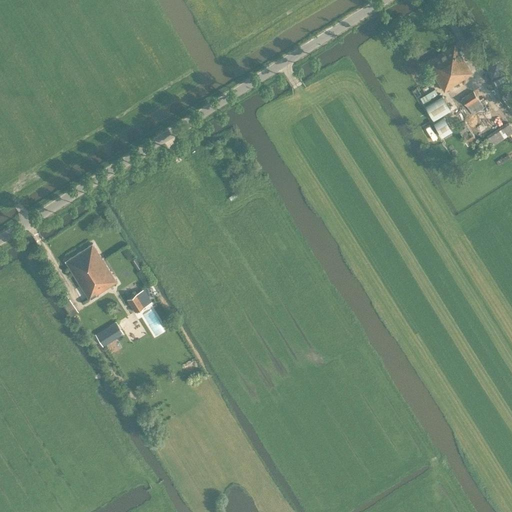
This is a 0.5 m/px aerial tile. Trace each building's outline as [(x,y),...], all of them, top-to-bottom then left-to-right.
[(426,61),(444,90),(464,77),(471,71),(454,44),(426,61)] [(486,69),(492,79),(503,72),(496,62),(486,69)] [(472,114),(484,107),(473,90),(461,97),(472,114)] [(433,119),(450,108),(442,95),(425,105),(433,119)] [(441,136),(452,129),(444,116),(433,122),(441,136)] [(467,145),(477,140),(464,121),(456,126),(467,145)] [(492,146),(510,134),(511,132),(511,128),(507,122),(486,136),(492,146)] [(431,123),(426,126),(434,139),(438,136),(431,123)] [(89,298),(115,281),(92,242),(64,260),(89,298)] [(141,266),(135,257),(131,260),(137,268),(141,266)] [(143,288),(127,298),(135,311),(151,302),(150,299),(143,288)] [(103,346),(123,333),(116,321),(95,334),(103,346)]
